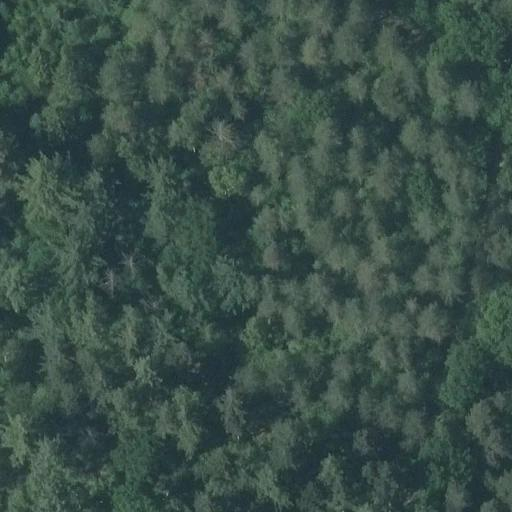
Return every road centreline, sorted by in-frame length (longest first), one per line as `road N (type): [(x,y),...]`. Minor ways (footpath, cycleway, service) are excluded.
road 1 (track): [(511,96),(408,511)]
road 2 (track): [(511,97),(359,0)]
